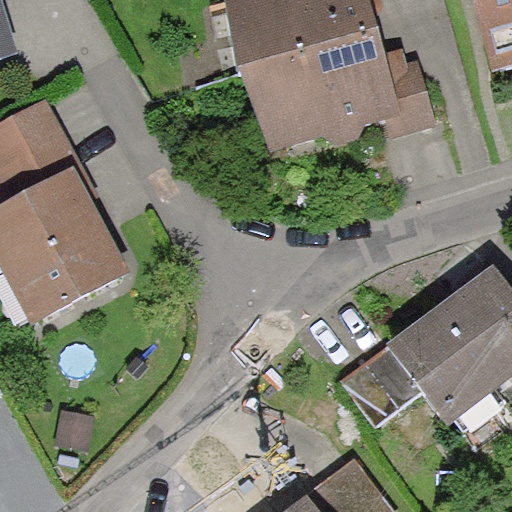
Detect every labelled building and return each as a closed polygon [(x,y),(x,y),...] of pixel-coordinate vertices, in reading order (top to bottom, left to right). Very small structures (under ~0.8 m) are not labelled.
[(0,0),(0,67),(12,64),(0,22),(0,0)] [(223,0),(214,3),(237,82),(367,44),(354,0),(223,0)] [(511,0),(459,0),(487,95),(511,87),(511,0)] [(374,67),(367,44),(237,82),(262,168),(353,141),(351,134),(379,126),(386,150),(430,137),(406,57),(374,67)] [(0,194),(10,215),(0,219),(0,284),(26,335),(120,287),(31,114),(0,129),(0,194)] [(511,307),(497,286),(388,361),(440,435),(511,384),(511,307)] [(293,511),(387,511),(350,463),(291,508),(293,511)]
